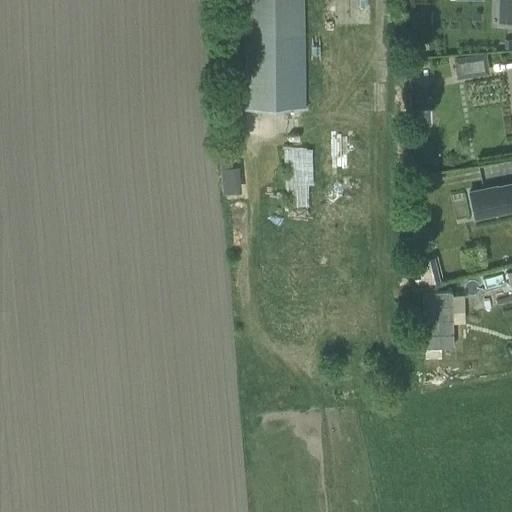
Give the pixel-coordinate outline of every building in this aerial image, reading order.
[(242,0),(244,110),(304,109),(302,0),(242,0)] [(485,53),(469,56),(473,75),(488,72),(485,53)] [(312,208),(310,145),(285,146),(286,208),(312,208)] [(238,191),(237,157),(221,157),(222,192),(238,191)] [(511,182),(497,186),(469,192),(474,217),(511,209),(511,182)] [(432,256),(415,260),(420,283),(438,279),(432,256)]
